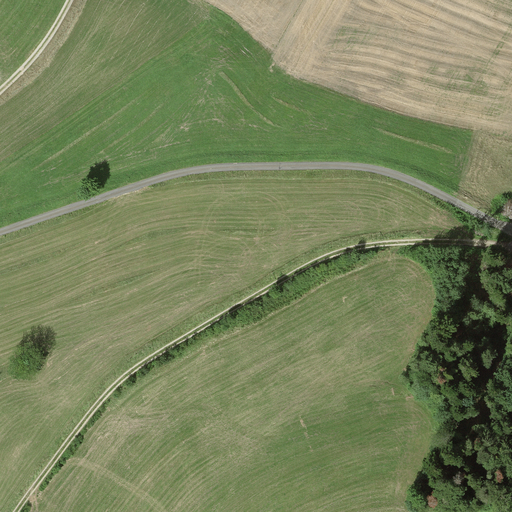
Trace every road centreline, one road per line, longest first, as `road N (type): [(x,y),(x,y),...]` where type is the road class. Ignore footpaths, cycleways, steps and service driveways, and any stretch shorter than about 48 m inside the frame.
road 1 (track): [(15,511),(128,370),(308,261),(397,240),(511,244)]
road 2 (unclassified): [(0,232),(163,176),(228,165),(311,165),(410,177),(511,233)]
